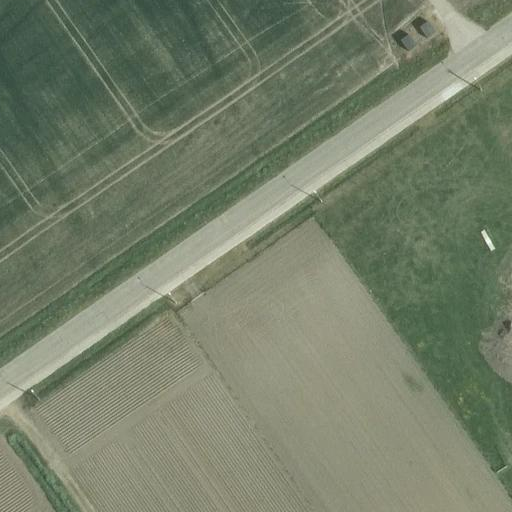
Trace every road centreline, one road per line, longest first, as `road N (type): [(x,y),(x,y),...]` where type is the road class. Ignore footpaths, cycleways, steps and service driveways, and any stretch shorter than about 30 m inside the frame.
road 1 (tertiary): [(0,384),(472,55)]
road 2 (track): [(0,386),(87,511)]
